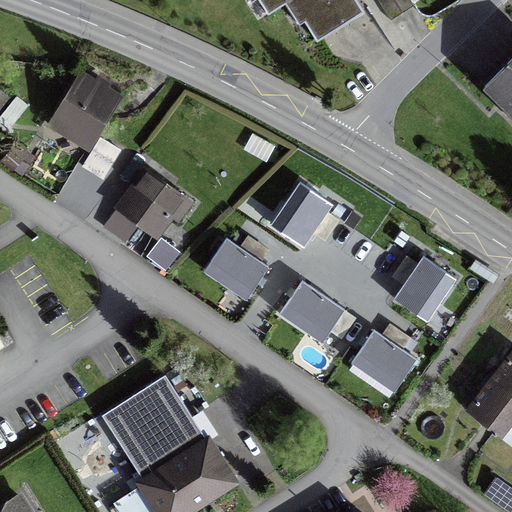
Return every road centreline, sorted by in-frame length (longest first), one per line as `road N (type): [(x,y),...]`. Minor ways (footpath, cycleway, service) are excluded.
road 1 (residential): [(367,432),(0,186)]
road 2 (secondary): [(343,143),(231,84),(27,0)]
road 3 (residential): [(343,143),(485,0)]
road 4 (secondary): [(511,251),(343,143)]
road 5 (residential): [(484,511),(367,432)]
road 6 (residential): [(367,432),(339,466),(270,511)]
